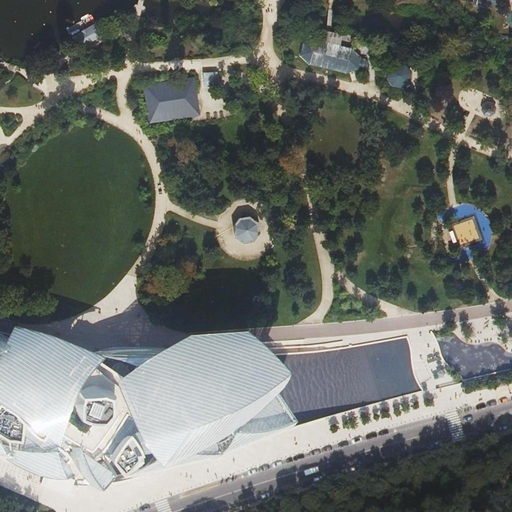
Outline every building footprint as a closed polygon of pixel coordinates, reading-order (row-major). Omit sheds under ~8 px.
[(489,0),(473,0),(472,7),(488,9),(489,0)] [(76,42),(98,30),(96,25),(74,38),(76,42)] [(79,47),(101,34),(98,30),(76,42),(79,47)] [(361,58),(361,56),(352,48),(315,39),(303,42),(300,55),(309,64),(346,73),(358,69),(358,67),(364,68),(365,67),(366,66),(367,64),(367,63),(367,61),(366,60),(361,58)] [(405,66),(396,65),(389,70),(388,79),(393,86),(402,87),(409,82),(410,73),(405,66)] [(216,85),(216,73),(205,74),(205,85),(216,85)] [(195,77),(142,86),(149,125),(202,115),(195,77)] [(249,219),(240,220),(235,227),(237,236),(244,241),(252,240),(257,232),(256,224),(249,219)] [(73,370),(60,367),(0,346),(0,444),(11,450),(20,450),(27,450),(49,477),(62,459),(65,449),(84,451),(112,460),(121,482),(163,466),(161,453),(189,437),(218,411),(228,403),(219,389),(196,367),(193,367),(184,368),(155,370),(153,384),(131,352),(122,353),(107,353),(101,355),(92,368),(84,375),(73,370)]
